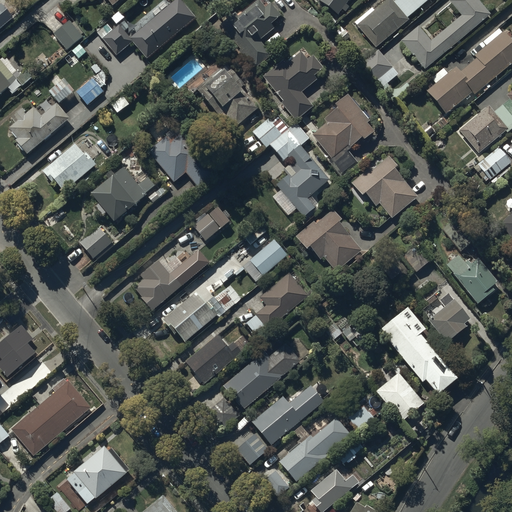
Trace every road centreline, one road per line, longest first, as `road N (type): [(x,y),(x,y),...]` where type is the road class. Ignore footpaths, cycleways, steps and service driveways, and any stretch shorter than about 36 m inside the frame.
road 1 (unclassified): [(134,389),(0,227)]
road 2 (residential): [(7,511),(31,475),(134,389)]
road 3 (unclassified): [(511,377),(422,511)]
road 4 (unclassified): [(237,511),(134,389)]
